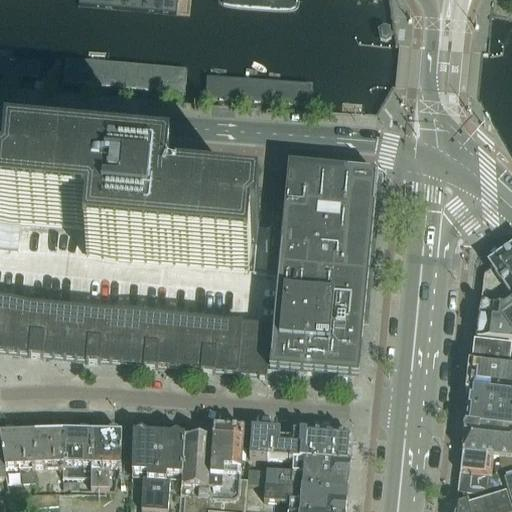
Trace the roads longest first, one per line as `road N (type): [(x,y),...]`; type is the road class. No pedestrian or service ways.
road 1 (secondary): [(0,103),(378,137),(426,150)]
road 2 (residential): [(407,417),(91,394),(0,396)]
road 3 (secondary): [(407,417),(421,260)]
road 4 (secondary): [(426,150),(431,0)]
